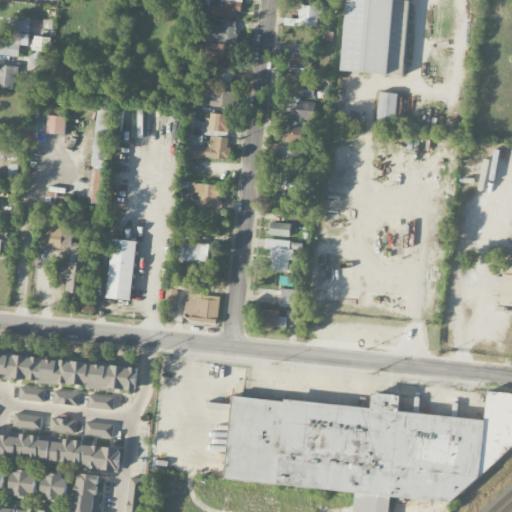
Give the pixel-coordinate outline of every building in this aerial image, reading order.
[(216,17),(241,18),(240,0),(221,0),(221,9),(216,9),(216,17)] [(346,0),(342,71),(404,75),(409,1),(395,0),(346,0)] [(319,26),(319,7),(299,6),(299,19),(284,18),(284,25),(319,26)] [(30,17),(17,17),(17,32),(29,33),(30,17)] [(211,42),(236,42),(237,21),(211,20),(211,42)] [(29,33),(0,32),(0,33),(0,55),(19,56),(20,45),(29,45),(29,33)] [(33,51),(50,51),(51,37),(33,36),(33,51)] [(233,45),(206,44),(205,64),(232,66),(233,45)] [(287,96),(314,98),(318,46),(295,44),(294,53),(307,54),(306,69),(297,69),(297,74),(289,73),(287,96)] [(306,54),(293,54),(292,68),(305,68),(306,54)] [(0,88),(15,89),(16,66),(0,65),(0,88)] [(212,83),(233,84),(234,67),(212,67),(212,83)] [(233,108),(233,91),(208,90),(207,106),(233,108)] [(397,93),(378,93),(377,127),(396,128),(397,93)] [(315,121),(315,100),(286,99),(285,119),(315,121)] [(93,166),(109,167),(111,135),(117,135),(118,109),(96,108),(93,166)] [(207,130),(229,131),(230,115),(207,113),(207,130)] [(64,136),(67,118),(49,115),(46,133),(64,136)] [(279,141),(304,145),(307,128),(282,125),(279,141)] [(229,137),(210,136),(209,146),(201,146),(202,137),(190,136),(189,157),(230,160),(231,147),(228,147),(229,137)] [(0,144),(0,156),(1,156),(16,157),(17,145),(0,144)] [(281,165),(302,166),(302,148),(281,147),(281,165)] [(105,171),(91,170),(90,202),(104,202),(105,171)] [(302,180),(295,179),(295,174),(271,173),(271,189),(302,191),(302,180)] [(222,207),(223,201),(216,201),(217,184),(191,184),(191,200),(200,200),(200,207),(222,207)] [(291,224),(270,221),(268,235),(289,238),(291,224)] [(292,241),(265,238),(264,249),(272,250),(270,270),(289,272),(292,241)] [(131,301),(137,241),(113,239),(106,298),(131,301)] [(209,243),(180,242),(179,261),(208,262),(209,243)] [(66,293),(84,293),(86,250),(71,249),(70,267),(59,267),(58,279),(67,279),(66,293)] [(511,305),(511,266),(501,265),(499,304),(511,305)] [(301,291),(282,288),(279,306),(298,309),(301,291)] [(219,296),(185,294),(184,321),(218,323),(219,296)] [(279,309),(258,310),(259,328),(279,328),(279,309)] [(0,379),(136,390),(138,368),(90,364),(90,362),(0,354),(0,379)] [(46,388),(20,386),(19,399),(44,402),(46,388)] [(79,405),(79,391),(55,390),(54,404),(79,405)] [(225,480),(355,492),(353,511),(389,511),(391,497),(450,502),(511,447),(511,393),(488,391),(484,394),(482,419),(400,412),(401,395),(373,393),(371,408),(286,400),(285,401),(232,396),(225,480)] [(88,408),(113,410),(114,396),(89,394),(88,408)] [(42,415),(14,414),(13,429),(41,430),(42,415)] [(76,433),(76,420),(51,418),(51,432),(76,433)] [(114,425),(86,421),(85,433),(112,437),(114,425)] [(0,457),(47,462),(49,442),(39,441),(39,436),(21,434),(20,437),(0,434),(0,457)] [(51,463),(119,469),(121,449),(83,445),(83,440),(63,439),(62,443),(52,442),(51,463)] [(33,498),(34,471),(11,470),(10,498),(33,498)] [(42,499),(65,501),(67,473),(45,471),(42,499)] [(94,511),(97,475),(74,473),(71,511),(94,511)] [(126,511),(139,511),(142,479),(129,478),(126,511)]
